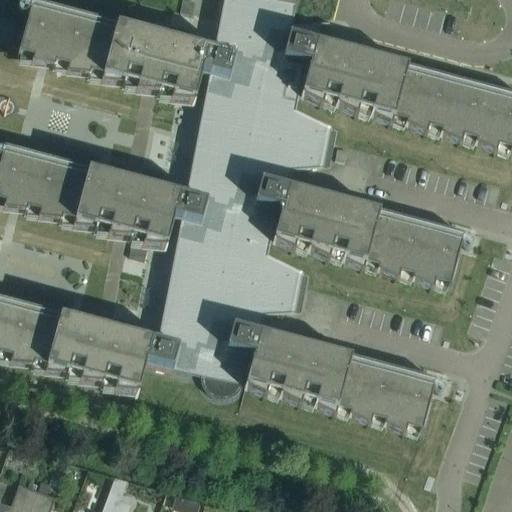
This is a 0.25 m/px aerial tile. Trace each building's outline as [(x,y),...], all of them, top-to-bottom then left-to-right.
[(0,304),(0,359),(11,362),(9,368),(8,368),(8,370),(29,372),(32,372),(33,368),(46,372),(44,378),(43,378),(43,380),(64,381),(67,382),(67,381),(68,377),(80,381),(79,387),(78,387),(77,389),(84,389),(98,391),(99,391),(101,391),(101,390),(102,387),(115,390),(113,396),(112,396),(112,398),(134,400),(136,400),(136,399),(144,369),(172,376),(172,374),(200,380),(200,383),(200,385),(201,387),(202,389),(204,393),(207,397),(209,398),(211,400),(215,401),(218,402),(220,402),(222,402),(225,402),(227,401),(229,400),(230,400),(231,399),(232,399),(233,398),(234,397),(235,396),(236,395),(237,394),(238,393),(238,392),(239,391),(239,390),(240,389),(240,387),(244,388),(243,392),(245,393),(265,402),(266,400),(265,400),(266,394),(279,397),(278,401),(278,400),(278,401),(280,402),(300,411),(300,409),(301,403),(314,406),(313,410),(313,409),(312,410),(315,411),(334,420),(335,418),(334,418),(336,412),(349,416),(348,419),(347,419),(347,420),(349,421),(369,429),(370,428),(369,427),(371,421),(383,425),(383,428),(382,428),(382,429),(384,430),(404,438),(405,437),(404,436),(405,430),(418,434),(417,437),(417,438),(420,439),(430,399),(434,384),(418,379),(258,336),(259,333),(263,318),(292,316),(303,275),(267,258),(269,245),(273,247),(293,256),(294,254),(293,254),(295,248),(307,251),(307,255),(306,255),(308,257),(308,256),(328,265),(328,263),(329,257),(342,261),(341,264),(340,265),(343,266),(343,265),(362,275),(363,272),(364,266),(377,270),(376,273),(375,274),(378,275),(397,284),(398,282),(397,282),(399,276),(412,279),(411,283),(410,282),(410,283),(412,284),(413,284),(432,293),(433,292),(432,291),(433,285),(446,289),(445,292),(445,293),(448,293),(458,254),(462,238),(446,234),(286,191),(291,173),(324,170),(332,130),(295,113),(297,100),(321,110),(322,109),(321,109),(323,102),(335,106),(335,109),(334,109),(334,110),(336,111),(356,120),(357,118),(356,118),(358,112),(370,115),(369,119),(371,120),(371,121),(391,129),(391,128),(391,127),(392,121),(405,125),(404,128),(403,129),(406,130),(425,138),(426,137),(425,137),(427,130),(440,134),(439,137),(438,137),(438,138),(440,139),(460,148),(461,146),(460,146),(462,140),(475,143),(474,147),(473,147),(475,148),(475,149),(495,157),(496,155),(495,155),(497,149),(509,153),(509,156),(508,156),(511,157),(511,152),(511,98),(510,98),(314,46),(315,43),(319,28),(328,27),(328,26),(290,29),(294,8),(279,5),(252,0),(222,0),(215,43),(209,41),(205,54),(186,49),(166,43),(158,41),(152,40),(31,7),(23,35),(22,41),(16,62),(19,63),(19,62),(18,62),(19,59),(32,62),(30,68),(29,70),(36,71),(45,72),(51,72),(53,72),(53,71),(54,68),(67,71),(65,78),(64,77),(64,79),(88,82),(89,77),(102,81),(100,87),(99,87),(99,89),(120,91),(123,91),(123,90),(124,87),(137,90),(135,96),(134,96),(134,98),(140,99),(155,100),(158,100),(158,99),(159,96),(171,99),(170,106),(169,105),(168,107),(175,108),(190,109),(192,109),(201,78),(206,79),(208,80),(207,83),(187,188),(181,186),(177,199),(158,194),(137,188),(123,185),(103,179),(95,177),(2,152),(0,161),(0,206),(4,207),(2,214),(1,213),(1,215),(8,216),(17,217),(23,217),(25,217),(26,213),(39,217),(37,223),(36,223),(36,225),(58,227),(60,227),(60,226),(61,223),(74,226),(72,232),(71,232),(71,234),(92,236),(95,236),(95,235),(96,232),(109,235),(107,241),(106,241),(106,243),(112,244),(126,245),(127,245),(130,245),(131,241),(143,245),(142,251),(141,251),(140,252),(146,253),(162,254),(164,255),(164,254),(173,223),(179,225),(158,333),(152,332),(149,344),(130,339),(109,334),(95,330),(75,325),(66,322),(0,304)] [(252,0),(279,5),(294,8),(296,0),(252,0)] [(0,511),(29,511),(36,495),(18,488),(9,511),(0,508),(0,511)] [(48,511),(53,501),(36,495),(29,511),(48,511)] [(121,497),(119,504),(128,507),(131,501),(121,497)] [(183,502),(179,511),(196,511),(198,507),(183,502)]
